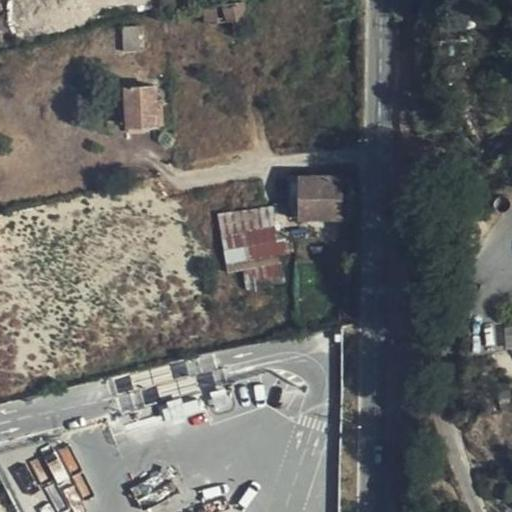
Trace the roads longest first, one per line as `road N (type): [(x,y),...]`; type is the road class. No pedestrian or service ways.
road 1 (tertiary): [(375,511),(379,0)]
road 2 (residential): [(478,511),(440,401),(457,299),(511,209)]
